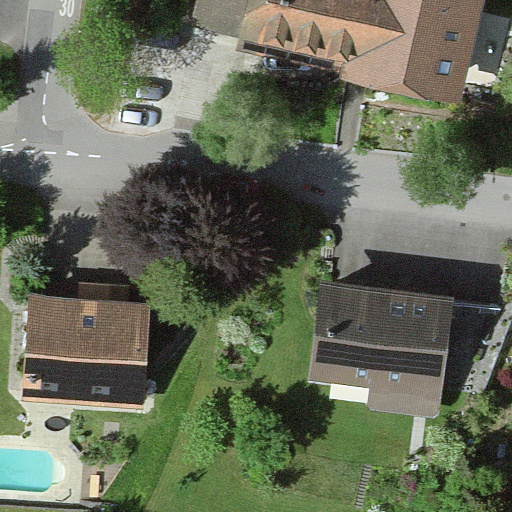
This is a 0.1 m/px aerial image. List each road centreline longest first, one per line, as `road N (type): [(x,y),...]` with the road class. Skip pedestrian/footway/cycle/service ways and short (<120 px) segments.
road 1 (residential): [(511,201),(43,154)]
road 2 (residential): [(58,0),(43,154)]
